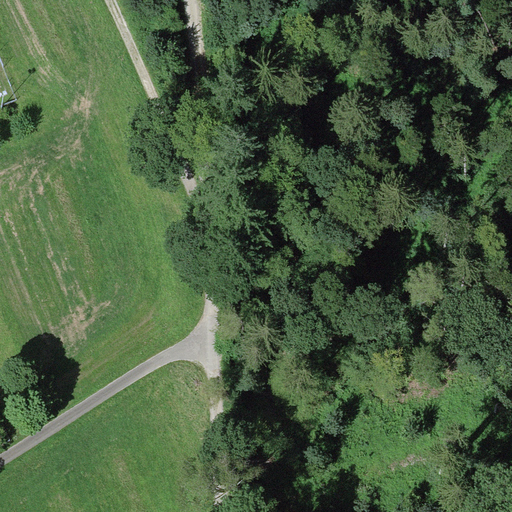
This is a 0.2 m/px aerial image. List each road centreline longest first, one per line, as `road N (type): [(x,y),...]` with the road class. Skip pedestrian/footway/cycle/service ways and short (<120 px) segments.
road 1 (track): [(0,459),(184,345)]
road 2 (track): [(114,0),(201,173)]
road 3 (track): [(184,345),(219,323),(201,173)]
road 4 (track): [(220,511),(215,379),(184,345)]
road 5 (track): [(201,173),(186,0)]
